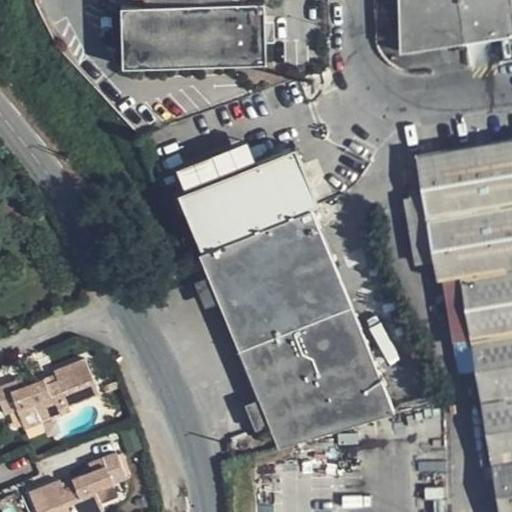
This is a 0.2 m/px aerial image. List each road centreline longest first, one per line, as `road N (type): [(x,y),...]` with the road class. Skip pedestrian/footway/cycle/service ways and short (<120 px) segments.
road 1 (secondary): [(124,296),(181,408),(208,511)]
road 2 (secondary): [(0,114),(124,296)]
road 3 (residential): [(124,296),(0,348)]
